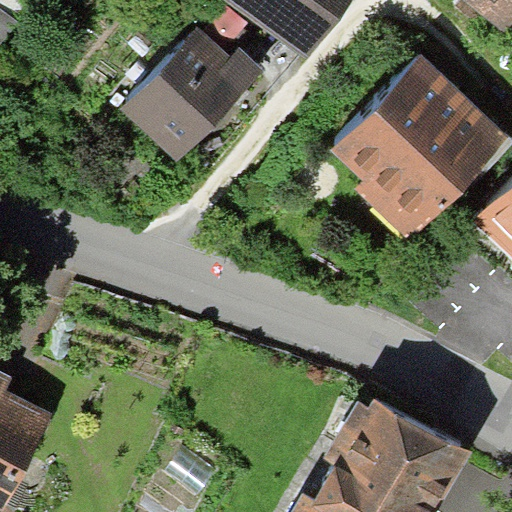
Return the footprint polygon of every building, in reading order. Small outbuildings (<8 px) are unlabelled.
[(238,0),(305,48),(338,0),(238,0)] [(511,0),(458,0),(455,6),(471,18),(481,5),(492,13),(502,0),(511,0)] [(122,100),(175,150),(255,68),(234,49),(223,61),(204,44),(223,18),(208,6),(189,31),(122,100)] [(417,222),(499,135),(412,53),(330,140),(417,222)] [(511,175),(484,206),(511,232),(511,175)] [(0,505),(45,416),(0,392),(0,505)] [(306,511),(417,511),(456,445),(371,399),(335,463),(325,470),(319,481),(317,493),(306,511)]
